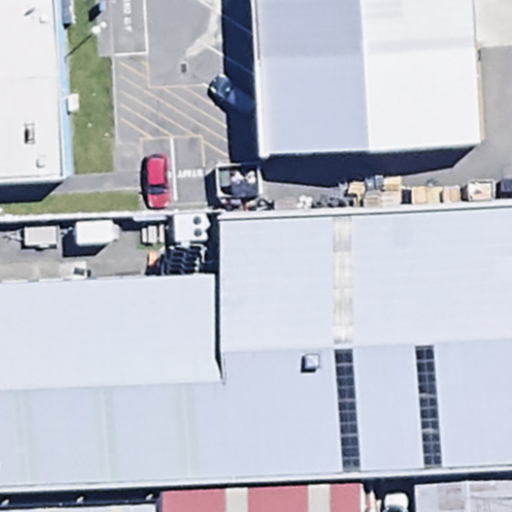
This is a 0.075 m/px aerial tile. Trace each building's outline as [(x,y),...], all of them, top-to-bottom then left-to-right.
[(0,0),(0,176),(75,173),(65,0),(0,0)] [(488,0),(266,0),(274,149),(496,137),(488,0)] [(234,276),(0,284),(0,487),(345,476),(336,230),(233,233),(234,276)] [(511,232),(349,239),(357,466),(511,460),(511,232)] [(511,511),(511,464),(411,469),(412,511),(511,511)] [(369,511),(369,496),(173,503),(173,511),(369,511)] [(0,511),(159,511),(159,501),(0,506),(0,511)]
